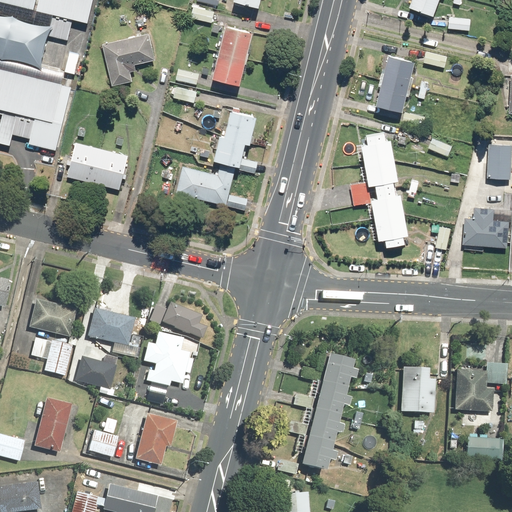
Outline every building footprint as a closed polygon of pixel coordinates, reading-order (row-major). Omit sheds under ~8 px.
[(0,0),(0,2),(34,10),(36,0),(0,0)] [(86,0),(38,0),(37,9),(52,13),(47,36),(65,40),(70,17),(82,20),(86,0)] [(257,0),(231,0),(231,2),(256,8),(257,0)] [(430,17),(436,0),(408,0),(405,8),(430,17)] [(192,7),(190,19),(211,23),(213,12),(192,7)] [(447,17),(446,29),(469,31),(470,19),(447,17)] [(249,33),(222,26),(209,79),(236,86),(249,33)] [(147,33),(100,44),(110,87),(132,81),(130,72),(135,71),(134,66),(154,61),(147,33)] [(78,53),(68,51),(64,72),(73,75),(78,53)] [(425,51),(422,62),(443,68),(446,56),(425,51)] [(400,113),(412,62),(384,56),(372,107),(400,113)] [(62,82),(0,67),(0,108),(54,120),(62,82)] [(184,72),(182,82),(196,85),(198,75),(184,72)] [(429,83),(415,80),(412,97),(426,100),(429,83)] [(176,86),(173,98),(193,103),(196,92),(176,86)] [(404,109),(401,121),(423,126),(426,114),(404,109)] [(219,165),(234,168),(254,173),(257,160),(240,156),(243,145),(246,145),(253,117),(226,111),(221,135),(216,134),(210,163),(219,165)] [(38,117),(16,112),(12,132),(34,137),(38,117)] [(362,137),(363,144),(357,145),(364,181),(349,183),(353,208),(368,205),(375,243),(381,242),(382,248),(402,245),(400,238),(406,238),(398,194),(392,195),(390,182),(395,181),(388,139),(382,140),(381,133),(362,137)] [(435,138),(430,149),(447,157),(452,147),(435,138)] [(127,155),(74,142),(65,177),(118,191),(127,155)] [(509,180),(511,147),(487,146),(485,178),(509,180)] [(10,156),(0,153),(0,165),(8,167),(10,156)] [(234,168),(219,165),(216,175),(181,167),(174,194),(244,210),(246,198),(228,194),(234,168)] [(414,199),(419,181),(410,179),(406,197),(414,199)] [(463,218),(461,244),(505,247),(507,220),(492,219),(492,209),(472,207),(471,218),(463,218)] [(446,250),(450,229),(439,227),(435,248),(446,250)] [(0,278),(0,308),(2,309),(9,281),(0,278)] [(33,300),(26,328),(67,338),(74,310),(33,300)] [(157,327),(159,322),(200,340),(205,328),(196,324),(200,316),(167,302),(164,309),(154,304),(146,323),(157,327)] [(111,344),(109,353),(123,356),(132,319),(93,309),(85,337),(111,344)] [(180,385),(183,374),(188,375),(191,361),(185,360),(186,353),(178,351),(180,339),(154,334),(152,343),(144,342),(140,364),(146,365),(143,382),(168,386),(168,383),(180,385)] [(136,362),(142,338),(130,335),(124,359),(136,362)] [(69,346),(33,338),(29,357),(44,360),(41,372),(63,377),(69,346)] [(309,410),(306,425),(287,421),(284,432),(303,437),(296,467),(321,473),(324,462),(331,464),(333,454),(326,452),(330,435),(338,437),(340,426),(333,424),(337,407),(344,409),(347,398),(340,397),(344,380),(351,382),(354,372),(346,370),(348,362),(323,355),(319,372),(301,368),(299,378),(316,382),(312,399),(294,394),(291,406),(309,410)] [(98,362),(79,357),(72,381),(99,388),(97,395),(108,397),(117,361),(100,356),(98,362)] [(504,363),(486,362),(485,383),(503,384),(504,363)] [(425,369),(400,368),(398,413),(432,414),(433,380),(425,380),(425,369)] [(484,372),(453,371),(451,410),(489,412),(490,390),(483,390),(484,372)] [(70,405),(43,398),(30,446),(57,453),(70,405)] [(358,431),(362,414),(353,412),(349,429),(358,431)] [(174,421),(143,414),(132,461),(159,467),(164,448),(168,449),(174,421)] [(421,420),(411,420),(411,435),(421,435),(421,420)] [(91,430),(85,452),(111,459),(117,437),(91,430)] [(0,434),(0,457),(17,462),(23,441),(0,434)] [(497,440),(464,438),(463,457),(496,459),(497,440)] [(289,482),(267,476),(264,486),(286,492),(289,482)] [(0,511),(23,511),(39,510),(35,483),(0,487),(0,511)] [(106,484),(99,510),(106,511),(150,511),(155,497),(106,484)] [(93,511),(97,498),(74,492),(69,511),(93,511)] [(302,511),(301,494),(277,496),(278,511),(302,511)]
